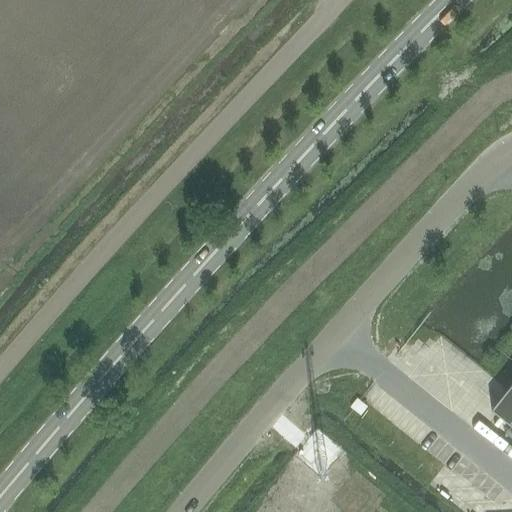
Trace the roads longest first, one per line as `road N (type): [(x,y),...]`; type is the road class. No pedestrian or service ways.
road 1 (primary): [(0,499),(177,294),(457,0)]
road 2 (unclassified): [(0,372),(340,0)]
road 3 (tertiary): [(185,511),(477,172),(511,149)]
